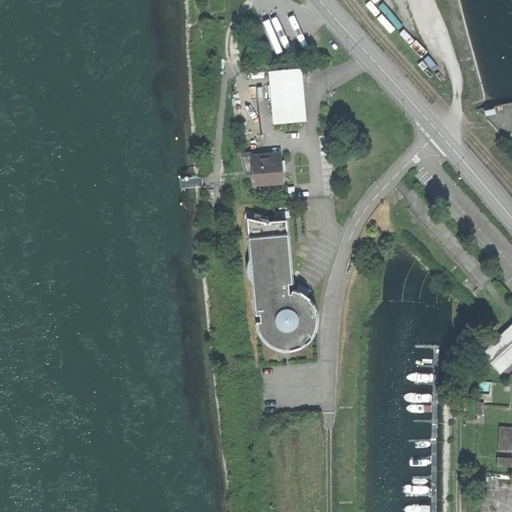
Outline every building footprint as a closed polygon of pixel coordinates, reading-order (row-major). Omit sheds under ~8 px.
[(300,70),(270,73),(274,123),(304,121),(300,70)] [(280,154),(252,157),(251,154),(243,155),(248,175),(251,175),(252,185),(283,182),(280,154)] [(266,223),(247,219),(251,261),(250,263),(249,266),(249,270),(249,273),(249,275),(250,277),(251,280),(252,283),(255,316),(260,316),(260,324),(257,324),(258,330),(260,334),(262,338),(265,341),(267,343),(269,346),(272,347),(275,348),(278,350),(282,350),(285,351),(288,350),(290,350),(293,350),(296,349),(299,348),(301,347),(304,345),(306,343),(308,341),(311,338),(312,336),(313,333),(315,330),(316,327),(316,325),(316,322),(316,319),(315,314),(314,311),(313,308),(311,305),(309,302),(307,300),(305,298),(302,296),(299,294),(297,293),(295,293),(291,292),(291,295),(289,295),(288,285),(292,285),(286,221),(269,223),(269,225),(266,225),(266,223)] [(511,325),(482,353),(500,373),(511,361),(511,325)] [(511,427),(499,426),(497,450),(511,451),(511,427)] [(511,457),(497,457),(496,467),(511,467),(511,466),(511,457)]
